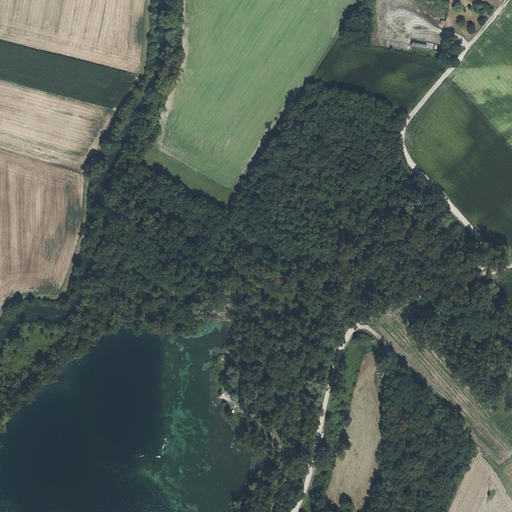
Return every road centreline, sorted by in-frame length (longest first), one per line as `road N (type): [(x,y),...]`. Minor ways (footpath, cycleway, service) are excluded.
road 1 (track): [(296,509),(344,338),(376,314),(511,267)]
road 2 (track): [(500,271),(402,148),(408,117),(467,48)]
road 3 (track): [(247,172),(362,0)]
road 4 (track): [(359,324),(383,340),(478,451)]
